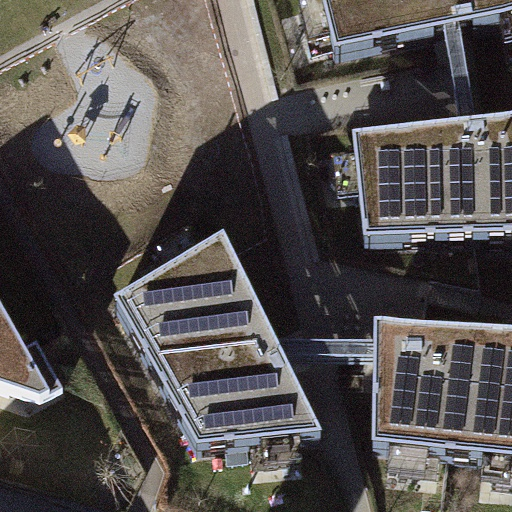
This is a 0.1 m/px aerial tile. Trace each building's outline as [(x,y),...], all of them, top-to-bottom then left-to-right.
[(511,0),(322,0),(337,60),(511,21),(511,0)] [(511,124),(350,146),(363,245),(511,241),(511,124)] [(320,442),(220,249),(113,309),(195,456),(320,442)] [(0,408),(30,419),(71,395),(44,348),(34,352),(0,294),(0,408)] [(511,341),(373,333),(373,456),(511,469),(511,341)]
